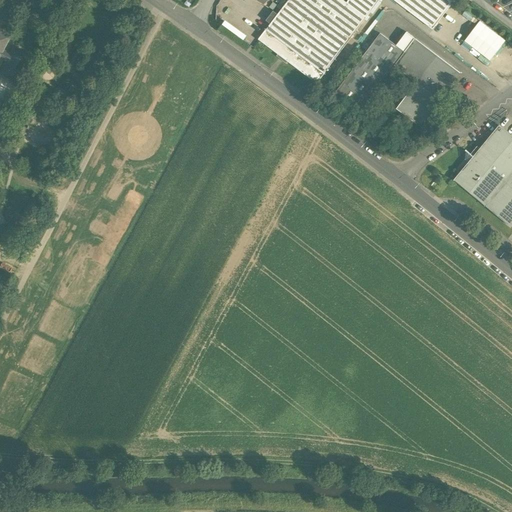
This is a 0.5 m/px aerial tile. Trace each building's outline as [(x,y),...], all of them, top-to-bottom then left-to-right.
[(346,2),(342,0),(288,0),(259,39),(316,83),(366,17),(346,2)] [(453,2),(450,0),(348,0),(346,2),(366,17),(370,12),(378,0),(394,0),(433,29),(453,2)] [(223,26),(245,40),(248,34),(226,21),(223,26)] [(464,41),(490,61),(505,41),(479,21),(464,41)] [(415,39),(407,32),(396,46),(404,52),(415,39)] [(0,53),(2,50),(8,38),(0,33),(0,53)] [(396,46),(380,33),(336,91),(360,110),(395,65),(404,52),(396,46)] [(415,39),(404,52),(395,65),(416,83),(437,56),(415,39)] [(14,49),(11,55),(2,50),(0,53),(0,56),(8,61),(2,73),(20,82),(32,58),(14,49)] [(416,83),(396,109),(420,127),(460,74),(437,56),(416,83)] [(477,146),(470,154),(465,150),(466,151),(465,159),(465,160),(457,170),(460,172),(453,180),(454,181),(455,180),(485,205),(511,172),(511,136),(498,125),(479,148),(477,146)] [(511,172),(485,205),(510,226),(511,223),(511,172)]
